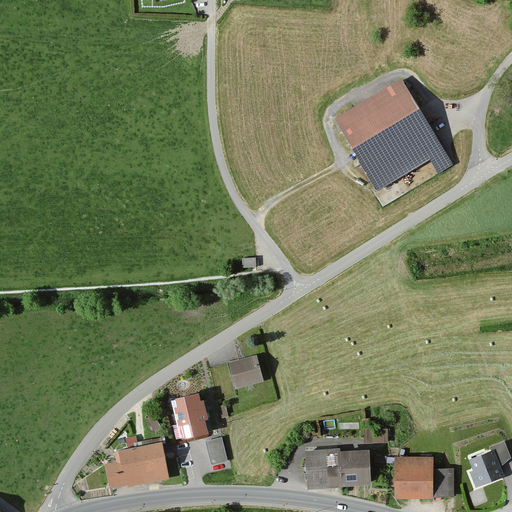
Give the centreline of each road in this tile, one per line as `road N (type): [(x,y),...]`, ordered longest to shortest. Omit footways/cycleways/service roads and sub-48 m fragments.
road 1 (tertiary): [(55,511),(68,473),(120,409),(300,290)]
road 2 (track): [(252,220),(343,162),(326,122),(332,106),(399,71),(413,75),(445,125)]
road 3 (unclassified): [(208,0),(214,150),(228,190),(300,290)]
road 4 (secondary): [(78,511),(227,493),(374,511)]
road 5 (tertiary): [(300,290),(485,173)]
road 6 (residential): [(485,173),(480,115),(511,57)]
